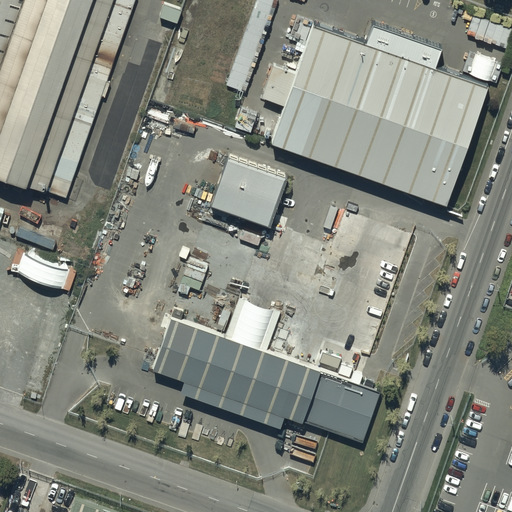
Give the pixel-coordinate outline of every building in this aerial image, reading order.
[(0,0),(0,36),(12,0),(0,0)] [(100,0),(12,0),(0,36),(0,163),(40,177),(100,0)] [(100,0),(40,177),(66,186),(130,0),(100,0)] [(175,0),(163,0),(160,11),(178,17),(183,3),(175,0)] [(363,38),(308,19),(269,136),(447,196),(486,79),(437,63),(444,42),(370,17),(363,38)] [(284,171),(227,152),(211,199),(268,218),(284,171)] [(410,231),(343,208),(327,254),(291,356),(358,379),(410,231)] [(304,234),(264,220),(226,331),(291,356),(327,254),(300,244),(304,234)] [(291,356),(226,331),(169,312),(151,364),(361,438),(379,387),(358,379),(291,356)] [(118,511),(72,496),(66,511),(118,511)]
